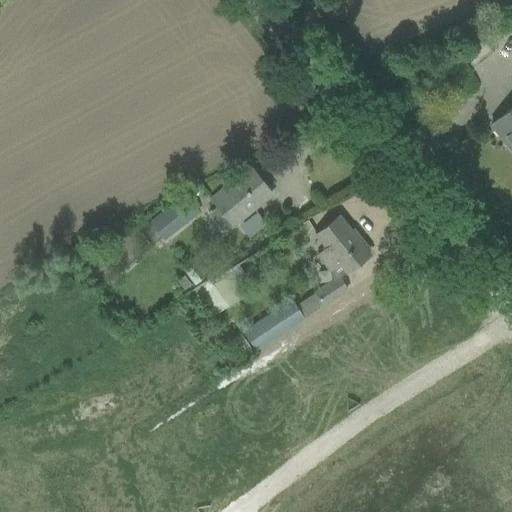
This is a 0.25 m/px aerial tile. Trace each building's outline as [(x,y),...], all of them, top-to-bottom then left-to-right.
[(511,106),(491,124),(511,150),(511,106)] [(250,168),(215,196),(235,222),(271,194),(250,168)] [(150,222),(164,239),(197,212),(184,195),(150,222)] [(327,247),(316,256),(329,271),(339,262),(346,272),(368,254),(366,252),(369,249),(361,239),(358,242),(338,217),(316,234),(327,247)] [(240,267),(213,284),(210,280),(192,292),(209,317),(226,305),(243,294),(236,284),(247,278),(240,267)] [(346,290),(338,277),(294,305),(290,299),(242,330),(254,348),(346,290)] [(322,359),(301,375),(327,410),(348,393),(322,359)] [(301,375),(281,391),(307,425),(327,410),(301,375)] [(281,391),(261,406),(287,441),(307,425),(281,391)] [(261,406),(240,423),(267,457),(287,441),(261,406)] [(216,441),(195,457),(222,492),(242,475),(216,441)] [(195,457),(175,473),(202,507),(222,492),(195,457)] [(175,473),(154,489),(172,511),(195,511),(202,507),(175,473)]
